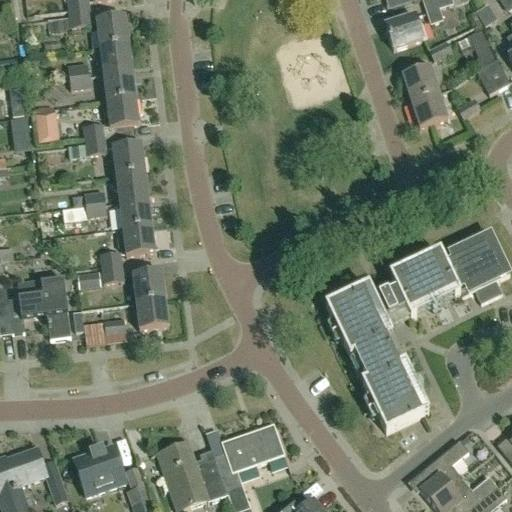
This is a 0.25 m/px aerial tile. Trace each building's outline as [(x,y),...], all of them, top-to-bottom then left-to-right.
[(468,4),(466,0),(430,0),(422,3),(430,28),(443,24),(440,12),(454,7),(454,9),(468,4)] [(67,4),(68,19),(91,16),(89,1),(67,4)] [(93,30),(91,16),(68,19),(69,22),(50,24),(52,37),(71,35),(70,33),(93,30)] [(394,54),(423,44),(415,20),(385,30),(394,54)] [(125,21),(119,22),(96,25),(99,52),(129,48),(125,21)] [(453,58),(452,56),(446,45),(428,55),(434,67),(453,58)] [(132,75),(129,48),(99,52),(103,79),(132,75)] [(476,75),(490,100),(510,88),(497,64),(476,75)] [(68,71),(69,83),(89,81),(88,68),(68,71)] [(403,81),(411,107),(439,97),(431,72),(403,81)] [(136,102),(132,75),(103,79),(106,106),(136,102)] [(91,93),(89,81),(69,83),(70,95),(91,93)] [(448,124),(439,97),(411,107),(420,133),(448,124)] [(139,129),(136,102),(106,106),(110,133),(139,129)] [(474,103),(457,114),(463,125),(481,114),(474,103)] [(53,117),(36,119),(39,145),(56,143),(53,117)] [(105,129),(83,132),(85,143),(106,141),(105,133),(105,129)] [(85,150),(62,153),(64,164),(87,162),(87,161),(108,158),(108,153),(107,144),(85,147),(85,150)] [(142,149),(136,150),(112,153),(116,180),(145,176),(142,149)] [(149,203),(145,176),(116,180),(119,207),(149,203)] [(84,198),(85,210),(106,208),(104,196),(84,198)] [(152,230),(149,203),(119,207),(123,234),(152,230)] [(107,221),(106,208),(85,210),(86,223),(107,221)] [(156,257),(152,230),(123,234),(126,261),(156,257)] [(108,252),(118,251),(117,234),(107,235),(108,252)] [(397,294),(378,302),(388,323),(407,314),(409,318),(457,295),(458,296),(466,292),(469,299),(479,294),(485,307),(506,297),(500,284),(510,279),(491,238),(449,258),(452,265),(446,268),(440,257),(391,281),(397,294)] [(12,252),(0,254),(0,267),(14,265),(12,252)] [(101,271),(101,277),(123,274),(121,257),(89,261),(90,273),(101,271)] [(133,280),(134,282),(124,283),(123,274),(101,277),(78,279),(79,292),(103,289),(103,288),(121,286),(124,309),(137,308),(165,304),(161,277),(133,280)] [(41,288),(42,295),(7,299),(6,292),(8,306),(13,339),(25,337),(22,320),(47,317),(50,345),(71,342),(63,285),(41,288)] [(0,307),(8,306),(6,292),(0,293),(0,307)] [(367,386),(363,388),(386,437),(423,420),(364,293),(326,311),(350,361),(354,359),(367,386)] [(169,331),(165,304),(137,308),(140,335),(169,331)] [(0,340),(13,339),(8,306),(0,307),(0,340)] [(87,351),(127,346),(125,324),(84,329),(87,351)] [(274,429),(222,447),(217,434),(205,438),(211,454),(228,499),(231,511),(250,511),(237,476),(284,459),(274,429)] [(419,495),(430,509),(461,483),(451,471),(468,457),(459,446),(423,475),(431,486),(419,495)] [(228,499),(211,454),(199,459),(200,464),(194,466),(188,447),(157,458),(175,511),(184,511),(208,505),(208,506),(228,499)] [(86,500),(125,486),(112,450),(73,464),(86,500)] [(27,511),(20,490),(45,482),(55,510),(69,504),(56,464),(42,469),(36,453),(0,465),(0,505),(2,511),(27,511)] [(153,511),(138,471),(125,475),(131,493),(126,495),(132,511),(153,511)] [(473,511),(498,492),(489,481),(471,495),(461,483),(430,509),(432,511),(473,511)] [(495,511),(506,503),(498,492),(473,511),(495,511)]
